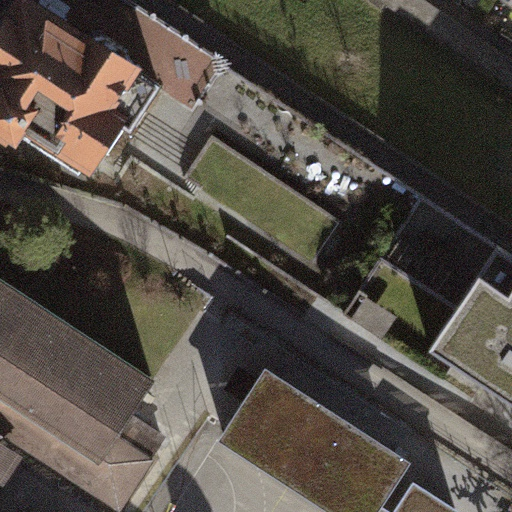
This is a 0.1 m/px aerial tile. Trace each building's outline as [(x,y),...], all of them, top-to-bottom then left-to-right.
[(73,0),(0,0),(0,100),(92,166),(164,65),(73,0)] [(511,273),(483,254),(424,342),(511,400),(511,273)] [(0,430),(120,509),(168,435),(133,412),(158,373),(0,270),(0,430)] [(266,362),(219,435),(340,511),(376,511),(384,501),(412,456),(266,362)] [(0,488),(23,455),(0,439),(0,488)] [(395,508),(384,501),(376,511),(455,511),(460,504),(415,476),(395,508)]
